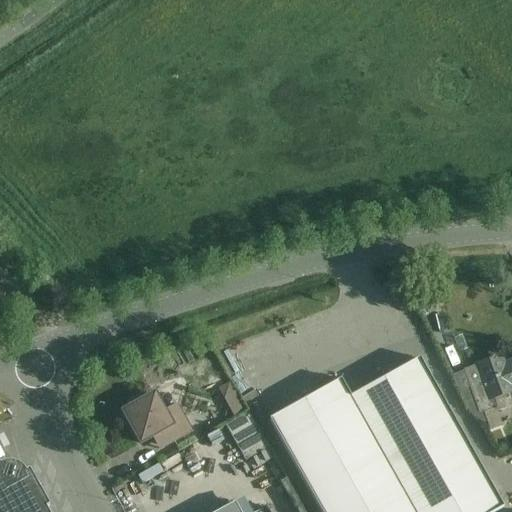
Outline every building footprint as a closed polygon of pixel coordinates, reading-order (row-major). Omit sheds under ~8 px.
[(476,368),(464,372),(479,413),(493,408),(494,412),(510,406),(511,401),(511,363),(503,367),(499,358),(475,367),(476,368)] [(273,418),(268,421),(319,511),(496,511),(502,509),(419,359),(414,362),(412,360),(395,369),(397,372),(350,398),(340,381),(290,408),(289,406),(272,415),(273,418)] [(140,444),(157,435),(163,447),(190,432),(176,406),(163,413),(154,395),(144,401),(142,396),(129,403),(132,408),(122,413),(140,444)] [(245,461),(267,448),(247,414),(225,427),(245,461)] [(123,441),(129,426),(115,420),(109,435),(123,441)] [(0,511),(47,511),(45,508),(49,506),(28,470),(25,472),(23,469),(20,467),(17,465),(10,463),(6,463),(2,464),(0,464),(0,511)] [(119,490),(131,508),(139,502),(126,484),(119,490)]
